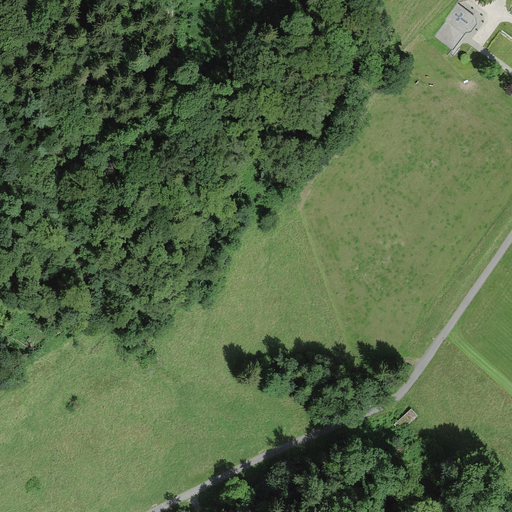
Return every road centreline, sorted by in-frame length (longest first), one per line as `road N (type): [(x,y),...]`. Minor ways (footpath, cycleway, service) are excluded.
road 1 (track): [(151,511),(405,391),(511,233)]
road 2 (track): [(170,0),(167,96),(144,125),(95,122),(51,70),(0,43)]
